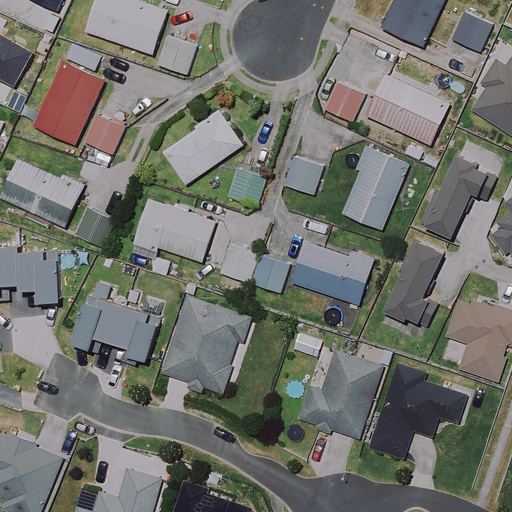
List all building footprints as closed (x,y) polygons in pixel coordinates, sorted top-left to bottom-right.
[(170,12),(135,0),(100,0),(89,31),(156,55),(170,12)] [(446,0),(397,0),(385,27),(425,46),(446,0)] [(494,25),(467,13),(456,40),(483,51),(494,25)] [(199,46),(171,37),(162,65),(190,74),(199,46)] [(476,110),(511,133),(511,60),(509,66),(501,60),(485,85),(490,89),(476,110)] [(108,81),(67,63),(39,126),(80,144),(108,81)] [(452,104),(389,75),(371,116),(433,145),(452,104)] [(369,94),(341,81),(328,109),(356,122),(369,94)] [(246,144),(222,111),(166,152),(190,185),(246,144)] [(128,126),(100,113),(87,141),(115,154),(128,126)] [(415,164),(370,145),(360,169),(364,170),(346,212),(387,230),(415,164)] [(328,162),(300,153),(289,185),(316,194),(328,162)] [(25,156),(5,199),(68,229),(88,186),(25,156)] [(500,178),(462,157),(426,223),(455,239),(479,195),(488,200),(500,178)] [(270,178),(242,168),(231,196),(259,207),(270,178)] [(219,222),(152,199),(137,244),(160,251),(161,247),(205,262),(219,222)] [(511,199),(506,203),(511,211),(497,222),(502,229),(493,235),(507,256),(511,253),(511,199)] [(117,219),(92,208),(80,235),(105,246),(117,219)] [(352,255),(307,239),(293,279),(361,303),(377,259),(353,251),(352,255)] [(447,251),(418,240),(390,312),(430,327),(440,303),(429,298),(447,251)] [(292,262),(233,244),(224,273),(283,292),(292,262)] [(25,252),(25,248),(0,247),(0,292),(7,293),(7,285),(25,285),(25,290),(44,290),(44,302),(64,302),(64,252),(25,252)] [(97,350),(101,337),(131,348),(127,359),(140,364),(142,360),(152,363),(166,326),(154,322),(155,317),(162,319),(168,302),(147,294),(143,304),(139,303),(137,308),(121,302),(123,298),(117,296),(120,289),(98,280),(76,342),(97,350)] [(254,317),(189,295),(163,374),(223,394),(239,345),(244,347),(254,317)] [(511,309),(460,296),(449,337),(471,343),(464,368),(505,379),(511,353),(511,309)] [(385,365),(339,350),(326,390),(313,386),(302,418),(361,437),(385,365)] [(427,372),(401,364),(374,447),(405,457),(414,429),(434,435),(440,417),(459,423),(468,394),(424,380),(427,372)] [(48,447),(0,428),(0,496),(10,500),(7,509),(15,511),(45,511),(67,458),(47,450),(48,447)] [(152,511),(163,476),(131,466),(122,498),(103,493),(97,511),(92,511),(80,508),(78,511),(152,511)] [(226,511),(230,502),(209,495),(210,491),(190,484),(180,511),(226,511)]
